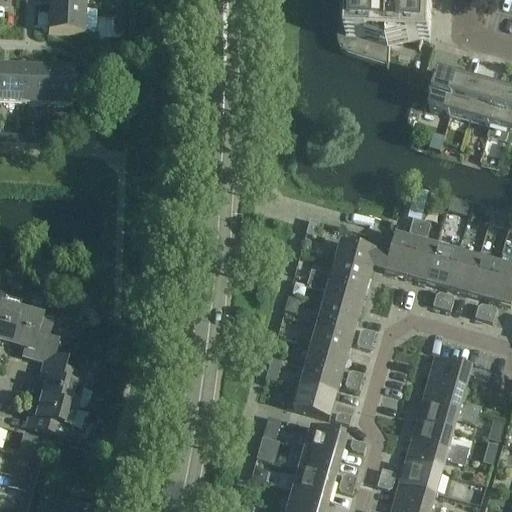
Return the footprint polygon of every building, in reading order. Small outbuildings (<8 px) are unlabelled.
[(85,12),(85,0),(49,0),(49,11),(85,12)] [(116,0),(116,13),(125,14),(125,0),(116,0)] [(338,0),(337,44),(337,47),(337,49),(338,51),(339,53),(341,56),(344,58),(348,60),(387,71),(387,75),(388,75),(390,43),(422,45),(420,52),(421,52),(423,45),(430,45),(432,15),(435,0),(338,0)] [(85,12),(49,11),(48,29),(48,36),(84,38),(85,12)] [(116,13),(115,34),(124,34),(125,14),(116,13)] [(22,71),(0,70),(0,106),(21,108),(22,71)] [(47,72),(22,71),(21,108),(46,109),(47,72)] [(47,72),(46,109),(71,110),(73,74),(47,72)] [(451,121),(463,78),(449,75),(447,82),(440,80),(435,99),(432,99),(432,100),(432,109),(431,115),(451,121)] [(451,121),(471,126),(480,91),(474,90),(476,82),(463,78),(451,121)] [(480,91),(471,126),(490,131),(487,140),(488,140),(502,89),(489,86),(487,93),(480,91)] [(510,137),(511,130),(511,92),(502,89),(488,140),(506,145),(508,137),(510,137)] [(0,137),(0,146),(20,147),(20,138),(0,137)] [(20,138),(20,147),(40,148),(41,139),(20,138)] [(50,140),(49,149),(70,150),(70,140),(50,140)] [(313,224),(309,223),(305,239),(314,241),(318,226),(317,226),(317,224),(313,223),(313,224)] [(383,258),(379,274),(383,275),(384,275),(405,281),(420,225),(412,223),(408,237),(411,238),(409,243),(406,242),(394,239),(393,239),(388,260),(383,258)] [(405,281),(425,287),(426,287),(436,250),(424,247),(429,227),(420,225),(405,281)] [(340,246),(334,268),(370,278),(371,272),(373,272),(377,274),(379,274),(383,258),(382,258),(378,257),(377,256),(376,256),(369,254),(340,246)] [(456,256),(436,250),(426,287),(446,292),(456,256)] [(477,262),(456,256),(446,292),(467,298),(477,262)] [(498,268),(477,262),(467,298),(488,304),(498,268)] [(364,298),(370,278),(334,268),(330,280),(310,274),(308,283),(364,298)] [(511,302),(511,271),(498,268),(488,304),(510,310),(511,302)] [(308,283),(306,292),(326,297),(323,308),(358,319),(358,318),(364,298),(308,283)] [(441,312),(445,298),(438,296),(435,299),(432,310),(441,312)] [(445,298),(441,312),(450,315),(453,303),(451,300),(445,298)] [(21,313),(0,307),(0,346),(11,350),(21,313)] [(323,308),(317,329),(352,339),(358,319),(323,308)] [(482,323),(486,309),(481,308),(477,310),(474,321),(482,323)] [(486,309),(482,323),(492,326),(495,315),(492,311),(486,309)] [(21,360),(40,365),(43,366),(53,360),(58,346),(47,343),(53,322),(21,313),(11,350),(23,353),(21,360)] [(317,329),(311,351),(346,361),(352,339),(317,329)] [(357,341),(371,345),(374,336),(362,333),(358,336),(357,341)] [(371,345),(357,341),(355,347),(358,351),(369,354),(371,345)] [(340,381),(346,361),(311,351),(305,371),(340,381)] [(68,364),(57,361),(53,360),(43,366),(37,388),(44,390),(41,402),(77,412),(85,380),(65,374),(68,364)] [(470,372),(457,368),(434,362),(428,383),(464,393),(468,379),(474,381),(473,383),(487,387),(489,378),(470,373),(470,372)] [(334,402),(340,381),(305,371),(299,392),(334,402)] [(345,383),(360,387),(362,377),(351,374),(347,377),(345,383)] [(360,387),(345,383),(344,389),(346,392),(357,395),(360,387)] [(428,383),(422,404),(478,420),(480,411),(466,407),(466,409),(460,407),(464,393),(428,383)] [(299,392),(293,413),(328,424),(334,402),(299,392)] [(25,432),(40,436),(68,444),(77,412),(41,402),(37,414),(30,412),(25,432)] [(422,404),(416,425),(453,435),(456,423),(475,429),(478,420),(422,404)] [(334,425),(348,429),(351,420),(340,417),(335,420),(334,425)] [(416,425),(410,446),(466,461),(469,453),(455,449),(454,451),(449,449),(453,435),(416,425)] [(310,432),(304,454),(340,464),(346,442),(310,432)] [(19,450),(35,455),(39,442),(23,437),(22,440),(18,438),(16,443),(21,445),(19,450)] [(98,437),(94,451),(102,453),(106,440),(98,437)] [(363,458),(366,449),(366,448),(351,444),(349,451),(352,454),(363,458)] [(410,446),(405,467),(441,477),(444,465),(445,463),(450,464),(450,466),(464,470),(466,461),(410,446)] [(304,454),(298,474),(334,485),(340,464),(304,454)] [(435,499),(441,477),(405,467),(399,488),(435,499)] [(11,480),(24,483),(26,476),(13,472),(11,480)] [(380,483),(393,487),(395,481),(393,476),(382,473),(380,483)] [(328,506),(334,485),(298,474),(292,495),(328,506)] [(339,487),(354,491),(356,482),(345,479),(341,481),(339,487)] [(24,483),(11,480),(8,488),(22,492),(24,483)] [(393,487),(380,483),(377,492),(388,495),(392,493),(393,487)] [(354,491),(339,487),(338,493),(340,497),(351,500),(354,491)] [(404,511),(430,511),(435,499),(399,488),(393,509),(404,511)] [(292,495),(286,511),(326,511),(328,506),(292,495)] [(38,511),(90,511),(91,510),(43,496),(38,511)]
